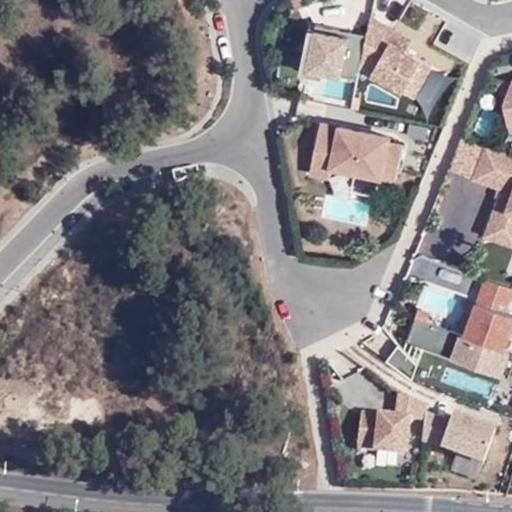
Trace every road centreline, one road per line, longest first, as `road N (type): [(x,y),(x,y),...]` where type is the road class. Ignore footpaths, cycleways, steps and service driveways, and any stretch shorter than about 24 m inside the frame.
road 1 (tertiary): [(0,483),(407,511)]
road 2 (residential): [(0,273),(74,195),(109,172),(257,139)]
road 3 (residential): [(257,139),(283,267),(325,310)]
road 4 (residential): [(257,139),(237,0)]
